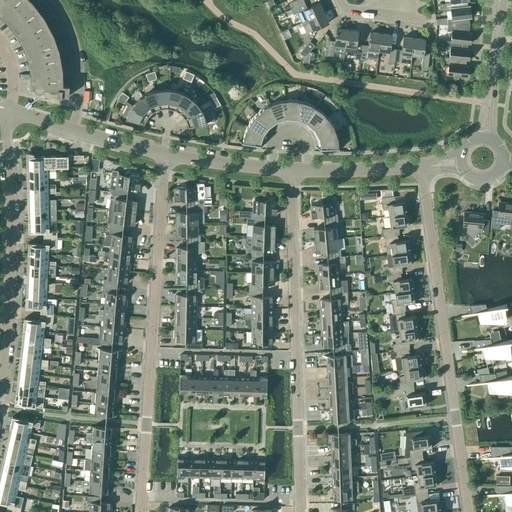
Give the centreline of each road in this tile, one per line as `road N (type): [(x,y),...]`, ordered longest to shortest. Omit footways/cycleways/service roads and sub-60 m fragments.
road 1 (residential): [(140,511),(166,154)]
road 2 (residential): [(466,511),(423,167)]
road 3 (residential): [(300,511),(292,170)]
road 4 (residential): [(0,367),(8,111)]
road 5 (unclassified): [(8,111),(166,154)]
road 6 (unclassified): [(484,137),(499,0)]
road 7 (unclassified): [(292,170),(423,167)]
road 8 (unclassified): [(166,154),(292,170)]
